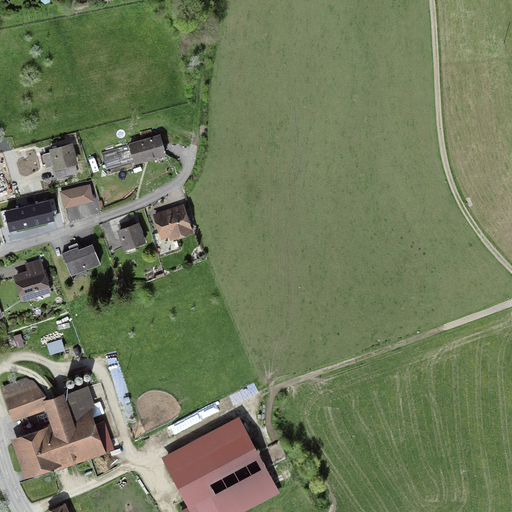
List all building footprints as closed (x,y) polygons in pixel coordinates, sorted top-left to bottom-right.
[(133,168),(133,166),(156,159),(157,161),(167,159),(166,154),(167,154),(160,132),(128,142),(129,144),(101,152),(108,175),(133,168)] [(50,151),(43,153),(46,167),(52,166),(55,178),(78,172),(76,163),(79,163),(73,141),(49,148),(50,151)] [(60,190),(64,208),(94,201),(90,183),(60,190)] [(55,218),(50,198),(5,209),(9,229),(55,218)] [(184,203),(152,213),(161,239),(169,236),(170,239),(193,232),(184,203)] [(124,249),(146,241),(139,220),(117,228),(124,249)] [(71,274),(101,263),(93,242),(80,247),(77,242),(68,245),(70,249),(62,252),(71,274)] [(27,269),(13,274),(22,301),(51,291),(41,258),(25,263),(27,269)] [(123,277),(116,280),(120,292),(128,289),(123,277)] [(13,335),(18,347),(25,345),(21,333),(13,335)] [(50,353),(65,349),(62,338),(47,343),(50,353)] [(76,380),(79,381),(82,380),(83,377),(82,374),(79,373),(76,374),(75,377),(76,380)] [(12,437),(25,476),(56,465),(58,469),(114,449),(105,422),(97,424),(91,407),(95,405),(88,384),(65,392),(64,391),(47,396),(46,394),(34,380),(27,376),(1,386),(13,420),(47,408),(51,422),(43,424),(43,426),(12,437)] [(67,383),(71,385),(74,383),(75,380),(73,377),(70,376),(67,377),(66,380),(67,383)] [(162,455),(188,505),(177,511),(241,511),(280,492),(239,414),(162,455)] [(70,511),(66,501),(46,510),(46,511),(70,511)]
